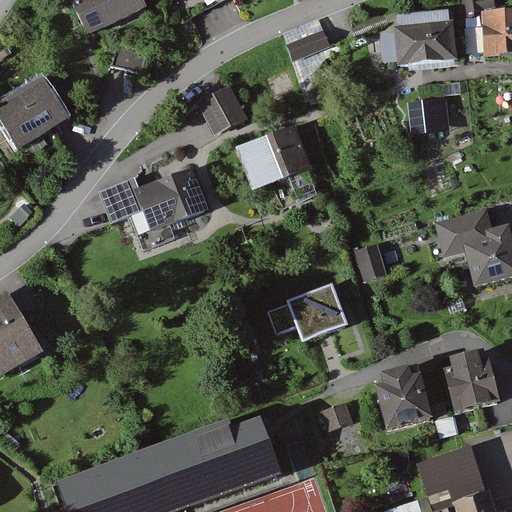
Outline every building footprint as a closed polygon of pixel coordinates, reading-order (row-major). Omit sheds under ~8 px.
[(146,6),(142,0),(70,0),(88,35),(146,6)] [(224,0),(229,8),(245,0),(224,0)] [(461,0),(465,14),(497,7),(495,0),(461,0)] [(511,15),(481,17),(482,30),(469,31),(470,61),(511,59),(511,15)] [(402,40),(382,41),(385,75),(460,69),(455,18),(400,23),(402,40)] [(326,36),(289,52),(297,71),(334,55),(326,36)] [(147,62),(118,54),(114,70),(142,77),(147,62)] [(230,85),(196,103),(214,137),(248,120),(230,85)] [(414,118),(451,116),(450,86),(412,88),(414,118)] [(68,129),(45,90),(0,116),(0,118),(22,156),(68,129)] [(314,176),(298,135),(240,158),(255,198),(314,176)] [(157,180),(139,187),(136,178),(98,192),(110,224),(130,216),(144,251),(175,239),(169,224),(210,209),(194,168),(158,181),(157,180)] [(443,258),(465,252),(474,287),(511,276),(511,232),(510,224),(492,228),(488,210),(435,223),(443,258)] [(355,252),(364,283),(388,276),(379,244),(355,252)] [(276,336),(297,328),(304,345),(350,327),(334,286),(267,312),(276,336)] [(0,386),(46,358),(9,299),(0,304),(0,386)] [(488,363),(450,372),(461,418),(499,409),(488,363)] [(433,423),(422,380),(376,391),(387,435),(433,423)] [(355,428),(349,409),(324,417),(330,436),(355,428)] [(215,511),(282,488),(262,433),(236,442),(232,431),(94,480),(105,511),(215,511)] [(491,511),(473,456),(423,472),(436,511),(491,511)]
